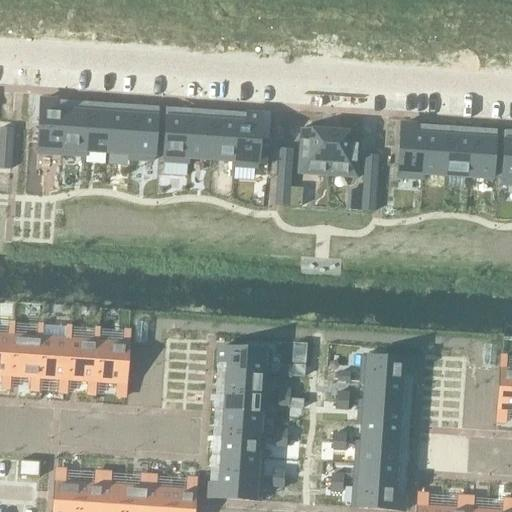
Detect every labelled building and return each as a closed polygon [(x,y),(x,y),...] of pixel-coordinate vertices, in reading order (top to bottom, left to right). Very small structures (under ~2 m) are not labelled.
[(41,101),(38,154),(61,156),(64,112),(54,112),(54,102),(41,101)] [(64,112),(61,156),(84,157),(87,114),(64,112)] [(87,114),(84,157),(85,157),(86,153),(107,154),(110,116),(87,114)] [(236,124),(233,167),(257,169),(257,166),(258,149),(261,116),(248,115),(247,125),(236,124)] [(110,116),(107,154),(129,155),(129,160),(130,160),(133,117),(110,116)] [(133,117),(130,160),(153,162),(156,119),(133,117)] [(167,119),(163,175),(187,176),(187,164),(188,164),(191,121),(167,119)] [(191,121),(188,164),(189,164),(189,160),(211,161),(213,122),(191,121)] [(213,122),(211,161),(232,162),(232,167),(233,167),(236,124),(213,122)] [(402,126),(398,179),(422,180),(425,137),(414,136),(415,126),(402,126)] [(1,129),(0,141),(0,169),(10,170),(13,130),(1,129)] [(301,130),(298,175),(327,177),(330,132),(301,130)] [(330,132),(327,177),(357,179),(360,134),(330,132)] [(425,137),(422,180),(423,180),(423,175),(445,177),(448,138),(425,137)] [(448,138),(445,177),(468,178),(470,140),(448,138)] [(470,140),(468,178),(492,180),(494,141),(470,140)] [(511,142),(505,142),(502,186),(511,186),(511,142)] [(268,150),(258,149),(257,166),(267,166),(268,150)] [(280,150),(278,174),(290,175),(292,151),(280,150)] [(365,156),(364,180),(376,181),(377,157),(365,156)] [(278,174),(276,206),(288,207),(290,175),(278,174)] [(364,180),(362,212),(374,213),(376,181),(364,180)] [(384,217),(394,217),(395,208),(384,208),(384,217)] [(0,335),(0,377),(2,377),(1,390),(9,390),(10,378),(13,337),(14,324),(9,324),(8,337),(0,335)] [(13,337),(10,378),(31,379),(30,392),(38,392),(39,380),(41,339),(42,326),(38,326),(37,339),(13,337)] [(41,339),(39,380),(59,381),(58,394),(66,394),(67,382),(70,341),(71,328),(66,328),(66,340),(41,339)] [(70,341),(67,382),(88,383),(87,396),(95,396),(96,384),(98,343),(99,330),(95,330),(94,342),(70,341)] [(98,343),(96,384),(117,385),(116,398),(124,398),(129,332),(124,332),(124,344),(98,343)] [(219,350),(218,363),(227,364),(226,374),(267,377),(269,353),(263,353),(264,347),(252,346),(251,352),(219,350)] [(363,359),(361,384),(402,386),(403,376),(412,376),(413,363),(380,361),(381,354),(369,353),(368,360),(363,359)] [(502,358),(497,423),(505,424),(506,412),(511,411),(511,370),(505,370),(506,358),(502,358)] [(280,370),(279,378),(291,379),(292,371),(280,370)] [(226,374),(225,395),(266,397),(266,396),(261,396),(263,378),(267,378),(267,377),(226,374)] [(338,374),(338,382),(349,383),(350,375),(338,374)] [(360,403),(360,404),(401,407),(402,386),(361,384),(361,385),(366,385),(365,403),(360,403)] [(278,390),(278,398),(290,399),(290,391),(278,390)] [(337,394),(336,402),(348,403),(349,395),(337,394)] [(225,395),(224,415),(265,418),(266,397),(225,395)] [(278,398),(277,406),(289,407),(290,399),(278,398)] [(336,402),(336,410),(348,411),(348,403),(336,402)] [(360,404),(358,424),(399,427),(401,407),(360,404)] [(224,415),(222,435),(263,438),(263,437),(258,437),(260,418),(265,419),(265,418),(224,415)] [(357,443),(357,445),(398,447),(399,427),(358,424),(358,425),(363,426),(362,444),(357,443)] [(276,431),(275,439),(287,440),(287,432),(276,431)] [(222,435),(221,456),(262,458),(263,438),(222,435)] [(334,435),(333,443),(346,444),(346,436),(334,435)] [(275,439),(274,447),(286,448),(287,440),(275,439)] [(333,443),(333,451),(345,452),(346,444),(333,443)] [(357,445),(355,465),(397,468),(398,447),(357,445)] [(221,456),(220,476),(260,479),(262,458),(221,456)] [(20,462),(19,477),(38,478),(39,464),(20,462)] [(355,465),(354,485),(395,488),(397,468),(355,465)] [(57,471),(53,511),(77,511),(80,485),(65,484),(65,472),(57,471)] [(273,472),(272,480),(284,480),(285,472),(273,472)] [(80,485),(77,511),(100,511),(103,474),(95,474),(95,486),(80,485)] [(103,474),(100,511),(123,511),(125,488),(110,487),(111,475),(103,474)] [(209,486),(208,499),(259,503),(260,479),(220,476),(219,487),(209,486)] [(331,476),(331,484),(343,485),(343,476),(331,476)] [(125,488),(123,511),(146,511),(149,477),(141,477),(140,489),(125,488)] [(149,477),(146,511),(169,511),(171,491),(156,490),(156,478),(149,477)] [(171,491),(169,511),(193,511),(195,481),(186,480),(186,492),(171,491)] [(272,480),(272,488),(284,488),(284,480),(272,480)] [(331,484),(330,492),(342,493),(343,485),(331,484)] [(354,485),(352,509),(398,511),(403,511),(404,499),(394,499),(395,488),(354,485)] [(419,495),(417,511),(441,511),(442,510),(427,509),(428,496),(419,495)] [(442,510),(441,511),(464,511),(465,499),(458,498),(456,511),(442,510)] [(465,499),(464,511),(478,511),(472,511),(473,499),(465,499)] [(510,511),(511,502),(503,501),(502,511),(510,511)]
